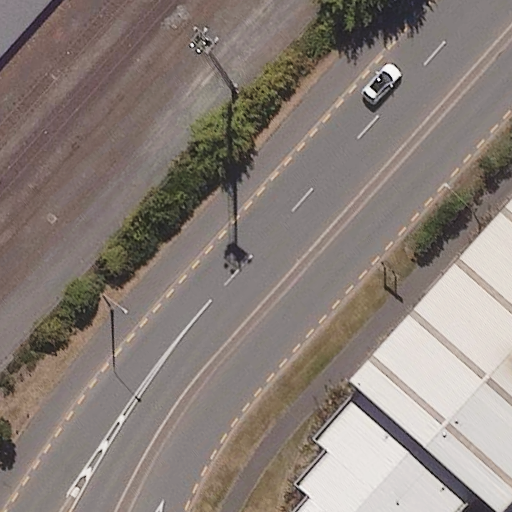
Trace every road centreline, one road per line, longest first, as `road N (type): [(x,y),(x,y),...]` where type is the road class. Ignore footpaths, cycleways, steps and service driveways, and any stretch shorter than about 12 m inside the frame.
road 1 (secondary): [(266,300),(511,27)]
road 2 (secondary): [(34,511),(130,386),(266,300)]
road 3 (secondary): [(121,511),(185,397),(266,300)]
